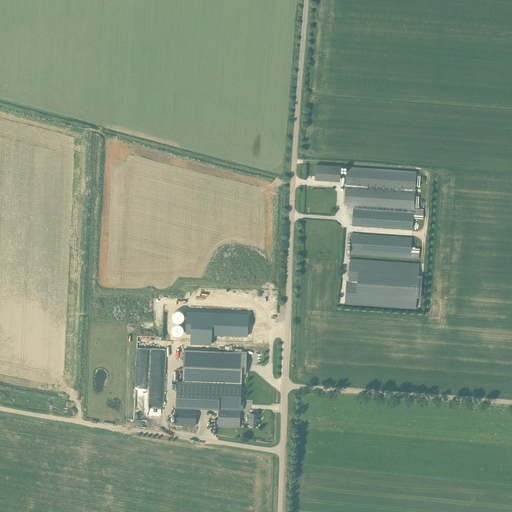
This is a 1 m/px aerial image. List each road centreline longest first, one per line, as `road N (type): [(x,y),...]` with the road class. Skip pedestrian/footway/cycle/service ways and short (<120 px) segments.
road 1 (unclassified): [(284,386),(305,0)]
road 2 (track): [(283,452),(0,407)]
road 3 (unclassified): [(511,400),(284,386)]
road 4 (unclassified): [(280,511),(284,386)]
